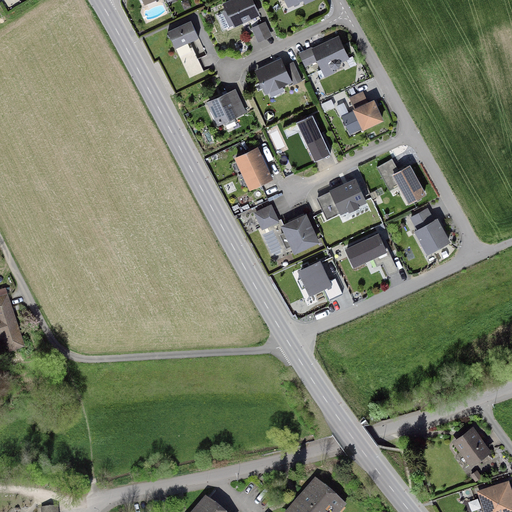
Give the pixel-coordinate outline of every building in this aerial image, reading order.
[(233,25),(257,14),(250,0),(235,0),(224,5),(233,25)] [(174,49),(198,38),(190,21),(167,32),(174,49)] [(270,36),(265,22),(252,28),(258,41),(270,36)] [(313,50),(321,69),(330,65),(330,67),(334,68),(338,67),(339,63),(338,61),(346,58),(337,39),(313,50)] [(289,81),(280,61),(256,72),(265,92),(289,81)] [(218,123),(236,115),(227,95),(208,103),(218,123)] [(364,126),(382,118),(374,100),(356,108),(364,126)] [(315,159),(330,152),(313,113),(298,119),(315,159)] [(265,163),(258,147),(235,158),(242,174),(265,163)] [(274,180),(265,163),(242,174),(250,191),(274,180)] [(409,200),(423,193),(409,165),(395,172),(409,200)] [(364,197),(355,179),(332,189),(341,208),(364,197)] [(262,225),(277,218),(271,205),(256,212),(262,225)] [(317,240),(305,214),(284,224),(295,249),(317,240)] [(427,250),(450,239),(438,217),(416,228),(427,250)] [(346,248),(354,265),(388,250),(380,233),(346,248)] [(310,293),(332,283),(321,259),(299,269),(310,293)] [(7,349),(21,344),(5,296),(0,297),(0,337),(3,337),(7,349)] [(487,451),(472,429),(454,442),(470,464),(487,451)] [(295,507),(290,511),(336,511),(337,511),(335,510),(340,504),(315,483),(299,502),(300,504),(296,508),(295,507)] [(485,511),(509,511),(511,511),(511,500),(506,483),(479,492),(485,511)] [(218,511),(206,501),(196,511),(218,511)]
